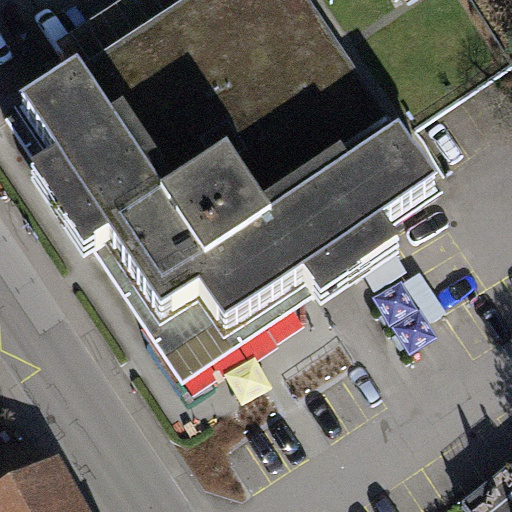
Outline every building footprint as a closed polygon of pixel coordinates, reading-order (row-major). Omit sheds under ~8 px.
[(204,0),(78,81),(162,207),(227,164),(258,210),(385,127),(301,0),(204,0)] [(301,0),(385,127),(505,53),(469,0),(301,0)] [(78,81),(20,119),(54,169),(41,178),(94,257),(106,249),(161,331),(200,305),(225,343),(308,289),(316,301),(394,250),(384,236),(437,202),(399,145),(271,229),(258,210),(227,164),(162,207),(78,81)] [(79,511),(57,471),(0,501),(0,511),(79,511)] [(463,511),(462,511),(511,511),(511,473),(510,472),(463,511)]
